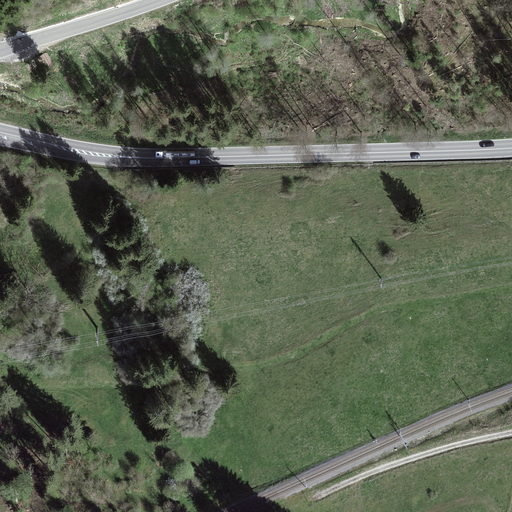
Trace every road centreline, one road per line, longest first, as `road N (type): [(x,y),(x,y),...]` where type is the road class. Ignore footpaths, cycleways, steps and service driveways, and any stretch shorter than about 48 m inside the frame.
road 1 (secondary): [(0,133),(164,155),(511,146)]
road 2 (tertiary): [(159,0),(0,49)]
